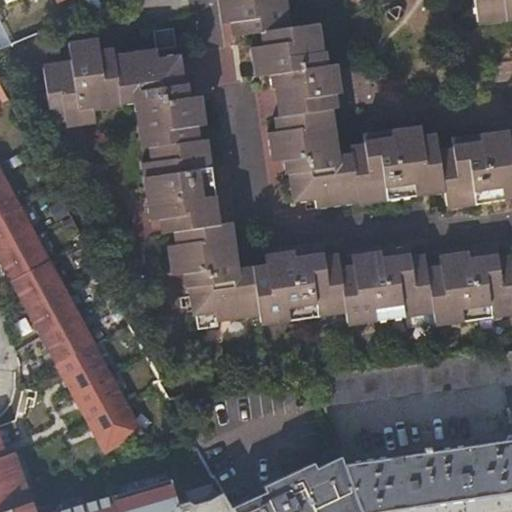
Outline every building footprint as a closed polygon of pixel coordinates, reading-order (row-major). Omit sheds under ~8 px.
[(231,22),(232,29),(233,29),(235,36),(261,32),(269,31),(270,45),(263,46),(252,47),(256,77),(270,75),(272,89),(277,88),(278,93),(274,94),(277,108),(281,107),(283,116),(284,130),(277,131),(268,133),(272,162),(284,160),(286,174),(291,174),(292,179),(289,180),(291,193),(294,193),(295,201),(313,199),(316,207),(367,200),(367,203),(381,201),(381,198),(386,198),(387,200),(415,196),(416,193),(422,193),(423,195),(436,194),(436,190),(445,189),(447,206),(455,205),(456,208),(469,206),(469,203),(475,202),(475,205),(504,201),(504,198),(510,197),(511,200),(511,0),(474,0),(478,22),(486,21),(487,24),(501,22),(500,19),(510,18),(511,18),(511,148),(510,141),(509,132),(452,140),(454,157),(440,159),(438,143),(423,145),(421,128),(364,136),(365,146),(365,153),(352,154),(339,156),(337,145),(334,140),(332,132),(336,131),(334,118),(331,118),(329,110),(327,95),(334,94),(340,93),(336,64),(326,66),(324,52),(320,53),(320,46),(323,45),(321,32),(317,33),(316,25),(287,28),(286,21),(290,20),(288,6),(284,6),(282,0),(219,0),(222,23),(231,22)] [(155,29),(157,48),(158,48),(177,46),(174,26),(155,29)] [(269,31),(261,32),(263,46),(270,45),(269,31)] [(64,111),(65,120),(66,125),(95,121),(93,107),(99,107),(99,110),(113,108),(113,104),(134,101),(135,112),(139,116),(141,125),(138,126),(139,139),(142,139),(144,148),(149,147),(156,146),(158,160),(151,161),(141,162),(149,219),(160,218),(167,217),(169,231),(182,230),(184,243),(168,245),(172,273),(183,272),(185,285),(190,285),(191,292),(189,292),(191,305),(193,305),(197,328),(217,325),(216,318),(258,313),(259,320),(268,319),(269,322),(282,320),(282,318),(288,317),(289,320),(317,316),(317,314),(324,313),(324,315),(337,314),(337,311),(345,310),(347,323),(355,322),(355,324),(369,322),(368,320),(375,319),(376,321),(404,317),(404,314),(410,313),(411,316),(424,315),(424,312),(432,310),(434,323),(443,322),(443,324),(457,323),(457,320),(463,319),(463,322),(492,317),(492,314),(498,314),(499,317),(511,315),(511,312),(511,263),(499,265),(497,248),(440,256),(442,274),(427,276),(425,264),(411,265),(408,248),(352,256),(355,273),(341,275),(338,262),(325,264),(323,247),(266,255),(268,271),(253,274),(252,267),(239,268),(237,258),(233,254),(232,245),(234,244),(232,231),(230,231),(228,222),(216,223),(215,216),(218,215),(216,201),(213,202),(212,197),(215,196),(211,167),(209,167),(208,162),(210,162),(208,148),(205,147),(204,140),(199,140),(191,141),(190,126),(197,125),(205,124),(201,95),(189,97),(186,83),(181,83),(180,78),(183,77),(181,63),(179,63),(177,54),(159,57),(158,48),(157,48),(116,54),(101,56),(100,49),(98,37),(69,41),(72,62),(66,63),(65,60),(51,62),(52,65),(43,66),(50,113),(64,111)] [(115,47),(100,49),(101,56),(116,54),(115,47)] [(336,109),(334,94),(327,95),(329,110),(336,109)] [(51,121),(65,120),(64,111),(50,113),(51,121)] [(284,130),(283,116),(275,117),(277,131),(284,130)] [(199,140),(197,125),(190,126),(191,141),(199,140)] [(156,146),(149,147),(151,161),(158,160),(156,146)] [(351,147),(352,154),(365,153),(365,146),(351,147)] [(0,170),(0,261),(55,365),(93,345),(0,170)] [(167,217),(160,218),(162,232),(169,231),(167,217)] [(137,435),(93,345),(55,365),(103,452),(137,435)] [(361,511),(369,511),(511,492),(511,351),(508,352),(468,355),(319,376),(325,404),(504,381),(505,407),(506,407),(505,439),(430,450),(429,445),(424,446),(424,451),(343,463),(351,488),(356,501),(361,511)] [(232,511),(231,508),(222,493),(195,505),(189,502),(177,506),(169,480),(66,511),(33,511),(13,454),(4,457),(0,442),(0,511),(232,511)] [(176,454),(172,446),(167,448),(171,456),(176,454)] [(361,511),(356,501),(351,488),(343,463),(340,455),(328,462),(327,461),(316,466),(313,461),(262,486),(264,492),(231,508),(232,511),(361,511)]
